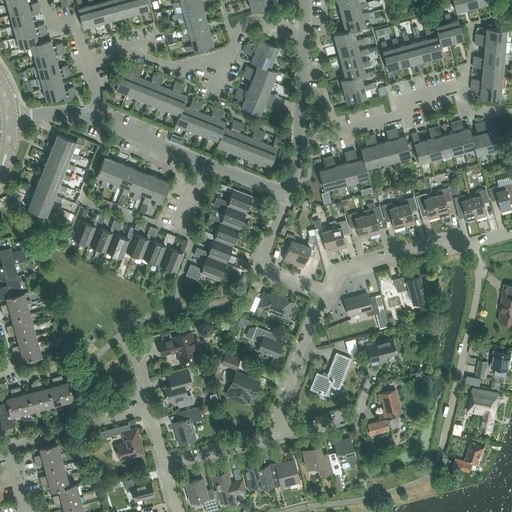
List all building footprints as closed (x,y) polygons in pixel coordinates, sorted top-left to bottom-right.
[(26,0),(18,0),(7,3),(10,14),(29,9),(26,0)] [(80,0),(75,0),(78,7),(77,8),(83,27),(94,24),(89,4),(83,6),(80,0)] [(87,0),(89,4),(94,24),(105,21),(100,1),(94,3),(92,0),(87,0)] [(104,0),(99,0),(100,1),(105,21),(116,18),(111,0),(104,0),(105,0),(104,0)] [(111,0),(116,18),(127,15),(123,0),(111,0)] [(123,0),(127,15),(138,12),(135,0),(123,0)] [(135,0),(138,12),(150,9),(147,0),(135,0)] [(183,11),(175,13),(175,14),(176,18),(184,16),(204,10),(200,0),(198,0),(181,5),(183,11)] [(248,0),(251,11),(271,5),(269,0),(248,0)] [(336,0),(339,9),(359,3),(357,0),(336,0)] [(452,0),(456,12),(467,8),(464,0),(452,0)] [(464,0),(467,8),(478,6),(476,0),(464,0)] [(339,9),(342,19),(362,14),(360,8),(368,6),(367,1),(359,3),(339,9)] [(29,9),(10,14),(13,25),(32,20),(29,9)] [(179,29),(187,27),(207,21),(204,10),(184,16),(186,22),(178,24),(179,29)] [(342,19),(345,30),(345,31),(361,27),(365,26),(363,19),(371,17),(370,12),(362,14),(342,19)] [(463,39),(459,25),(458,19),(451,21),(449,13),(444,15),(446,22),(452,42),(463,39)] [(435,25),(437,35),(438,35),(440,45),(441,45),(452,42),(446,22),(440,24),(438,16),(437,17),(433,18),(435,25)] [(32,20),(13,25),(16,36),(35,31),(32,20)] [(182,40),(190,38),(210,32),(207,21),(187,27),(189,33),(181,35),(182,40)] [(413,33),(415,41),(416,41),(421,61),(432,58),(427,38),(426,38),(420,40),(418,32),(416,26),(412,27),(413,33)] [(345,30),(336,33),(333,34),(336,45),(356,40),(354,34),(362,31),(361,27),(345,31),(345,30)] [(485,39),(505,41),(506,29),(505,29),(486,28),(485,39)] [(424,30),(426,38),(427,38),(432,58),(443,55),(441,45),(440,45),(438,35),(437,35),(431,37),(429,29),(424,30)] [(19,48),(31,45),(31,44),(38,42),(35,31),(16,36),(19,48)] [(174,42),(171,32),(165,33),(168,44),(174,42)] [(213,44),(210,32),(190,38),(192,44),(184,46),(185,51),(193,49),(213,44)] [(402,36),(404,44),(405,44),(410,64),(421,61),(416,41),(415,41),(409,43),(407,35),(402,36)] [(336,45),(339,56),(359,51),(357,45),(365,42),(364,38),(356,40),(336,45)] [(391,39),(393,47),(394,47),(399,67),(410,64),(405,44),(404,44),(398,46),(396,38),(391,39)] [(50,39),(49,39),(38,42),(31,44),(31,45),(34,55),(53,50),(50,39)] [(259,39),(255,50),(274,57),(278,46),(259,39)] [(484,51),(504,53),(505,41),(485,39),(484,51)] [(385,41),(380,42),(382,50),(387,70),(399,67),(394,47),(393,47),(387,49),(385,41)] [(339,56),(342,67),(362,62),(360,56),(368,53),(367,49),(359,51),(339,56)] [(53,50),(34,55),(37,66),(57,61),(53,50)] [(251,61),(258,64),(258,63),(270,68),(274,57),(255,50),(251,61)] [(483,62),(503,64),(504,53),(484,51),(483,62)] [(342,67),(345,78),(365,73),(363,67),(371,64),(370,60),(362,62),(342,67)] [(57,61),(37,66),(40,77),(60,72),(57,61)] [(482,73),(502,75),(503,64),(483,62),(482,73)] [(258,64),(254,74),(272,82),(277,71),(270,68),(258,63),(258,64)] [(123,70),(115,89),(126,94),(133,75),(123,70)] [(60,72),(40,77),(43,88),(63,83),(60,72)] [(340,79),(343,91),(363,85),(361,79),(369,77),(368,72),(365,73),(345,78),(340,79)] [(481,85),(501,87),(502,75),(482,73),(481,85)] [(254,74),(249,85),(268,92),(270,88),(272,82),(254,74)] [(133,75),(126,94),(137,98),(144,79),(133,75)] [(144,79),(137,98),(147,102),(155,83),(144,79)] [(63,83),(43,88),(46,99),(46,100),(64,95),(66,100),(77,97),(75,92),(69,94),(68,92),(65,92),(63,83)] [(155,83),(147,102),(158,106),(165,87),(155,83)] [(366,97),(366,96),(364,90),(372,88),(371,83),(363,85),(343,91),(347,102),(366,97)] [(244,89),(242,94),(245,96),(264,103),(270,105),(274,95),(268,92),(249,85),(247,91),(244,89)] [(480,97),(500,98),(501,87),(481,85),(480,97)] [(165,87),(158,106),(169,110),(176,92),(165,87)] [(176,92),(169,110),(179,115),(183,105),(187,96),(176,92)] [(241,106),(241,107),(260,114),(260,113),(264,103),(245,96),(241,106)] [(179,115),(175,124),(186,128),(194,109),(183,105),(179,115)] [(194,109),(186,128),(197,132),(204,114),(194,109)] [(204,114),(197,132),(208,137),(215,118),(204,114)] [(215,118),(208,137),(218,141),(224,127),(226,122),(215,118)] [(218,141),(216,145),(227,150),(235,131),(224,127),(218,141)] [(458,131),(463,150),(474,147),(471,135),(469,128),(458,131)] [(482,132),(487,151),(499,148),(494,129),(482,132)] [(235,131),(227,150),(238,154),(245,135),(235,131)] [(447,134),(452,153),(463,150),(458,131),(447,134)] [(474,147),(476,155),(487,151),(482,132),(471,135),(474,147)] [(57,133),(53,144),(71,152),(74,146),(81,149),(83,144),(76,141),(57,133)] [(436,137),(441,156),(452,153),(447,134),(436,137)] [(245,135),(238,154),(248,158),(256,139),(245,135)] [(278,145),(281,139),(275,136),(273,143),(278,145)] [(393,139),(399,158),(410,155),(405,136),(393,139)] [(436,137),(425,140),(430,159),(441,156),(436,137)] [(256,139),(248,158),(259,162),(266,144),(256,139)] [(382,142),(388,161),(399,158),(393,139),(382,142)] [(419,162),(430,159),(425,140),(413,143),(419,162)] [(371,145),(377,164),(388,161),(382,142),(371,145)] [(53,144),(48,155),(67,163),(70,157),(77,160),(79,155),(71,152),(53,144)] [(266,144),(259,162),(270,167),(277,148),(266,144)] [(360,148),(363,158),(366,167),(377,164),(371,145),(360,148)] [(48,155),(44,166),(63,173),(65,167),(73,170),(75,166),(67,163),(48,155)] [(104,187),(107,180),(115,161),(104,156),(96,175),(103,178),(100,185),(104,187)] [(352,161),(357,180),(369,177),(366,167),(363,158),(352,161)] [(115,191),(118,184),(125,165),(115,161),(107,180),(113,182),(110,190),(115,191)] [(341,164),(346,183),(357,180),(352,161),(341,164)] [(330,167),(335,186),(346,183),(341,164),(330,167)] [(126,196),(129,188),(136,169),(125,165),(118,184),(124,186),(121,194),(126,196)] [(44,166),(40,176),(59,184),(61,178),(69,181),(71,176),(63,173),(44,166)] [(318,170),(324,189),(335,186),(330,167),(318,170)] [(136,200),(139,192),(147,173),(136,169),(129,188),(135,190),(132,198),(136,200)] [(147,204),(150,196),(157,177),(147,173),(139,192),(145,195),(142,202),(147,204)] [(40,176),(36,187),(55,194),(57,188),(65,191),(66,187),(59,184),(40,176)] [(150,196),(156,199),(153,206),(157,208),(160,201),(161,201),(168,182),(157,177),(150,196)] [(511,186),(511,182),(488,188),(491,200),(497,199),(500,211),(511,208),(509,203),(511,202),(511,186)] [(233,188),(222,184),(220,188),(229,191),(229,190),(232,191),(230,197),(249,204),(252,195),(233,188)] [(36,187),(32,197),(50,205),(53,199),(60,202),(62,197),(55,194),(36,187)] [(439,194),(433,196),(438,216),(449,214),(445,201),(451,199),(448,187),(437,190),(439,194)] [(476,196),(470,198),(476,218),(486,215),(483,203),(489,201),(485,189),(475,191),(476,196)] [(428,219),(438,216),(433,196),(427,198),(426,193),(416,196),(419,208),(425,207),(428,219)] [(121,194),(117,204),(122,206),(126,196),(121,194)] [(466,221),(476,218),(470,198),(465,199),(464,195),(453,197),(456,210),(462,208),(466,221)] [(404,204),(398,205),(404,226),(414,223),(411,210),(417,209),(413,196),(403,199),(404,204)] [(58,208),(50,205),(32,197),(27,208),(46,216),(49,209),(56,213),(58,208)] [(216,197),(215,201),(245,213),(249,204),(230,197),(228,202),(225,201),(225,200),(216,197)] [(245,213),(215,201),(213,205),(222,208),(223,207),(225,208),(223,213),(242,221),(245,213)] [(142,202),(138,212),(143,214),(147,204),(142,202)] [(394,228),(404,226),(398,205),(393,207),(391,202),(381,205),(384,218),(390,216),(394,228)] [(370,213),(364,215),(369,235),(380,232),(376,220),(382,218),(379,206),(375,207),(368,209),(370,213)] [(88,209),(85,208),(84,208),(79,219),(71,238),(80,241),(88,223),(82,221),(83,218),(84,218),(88,209)] [(73,224),(77,213),(71,211),(67,222),(73,224)] [(359,238),(369,235),(364,215),(358,216),(357,212),(347,215),(350,227),(356,225),(359,238)] [(93,225),(88,223),(80,241),(89,245),(101,214),(97,213),(93,222),(94,222),(93,225)] [(210,213),(208,217),(239,229),(242,221),(223,213),(221,219),(218,218),(219,217),(210,213)] [(101,214),(89,245),(97,248),(104,229),(99,227),(100,224),(101,225),(105,216),(101,214)] [(239,229),(208,217),(207,221),(216,225),(216,224),(219,225),(216,230),(235,238),(239,229)] [(110,231),(104,229),(97,248),(105,251),(117,221),(113,219),(110,228),(111,229),(110,231)] [(331,229),(336,249),(346,246),(343,234),(349,232),(345,220),(336,222),(335,220),(329,222),(331,229)] [(117,221),(105,251),(114,255),(121,236),(116,234),(117,231),(118,232),(121,223),(117,221)] [(125,251),(133,254),(141,236),(135,234),(136,231),(137,231),(141,222),(137,221),(134,228),(125,251)] [(121,236),(114,255),(123,258),(125,251),(134,228),(130,226),(127,235),(128,235),(127,238),(121,236)] [(146,238),(141,236),(133,254),(142,258),(154,227),(150,226),(146,235),(147,235),(146,238)] [(313,229),(315,235),(317,241),(323,239),(326,252),(336,249),(331,229),(325,230),(324,226),(313,229)] [(154,227),(142,258),(150,261),(158,242),(152,240),(153,238),(154,238),(158,229),(154,227)] [(203,230),(202,234),(232,246),(235,238),(216,230),(214,236),(212,235),(212,234),(203,230)] [(163,244),(158,242),(150,261),(159,264),(171,234),(167,232),(163,241),(164,242),(163,244)] [(288,247),(283,259),(293,263),(301,243),(295,241),(297,237),(287,233),(282,245),(288,247)] [(171,234),(159,264),(167,268),(174,249),(169,247),(170,244),(171,245),(175,236),(171,234)] [(232,246),(202,234),(200,238),(209,242),(209,241),(212,242),(210,247),(229,254),(232,246)] [(301,243),(293,263),(303,267),(307,255),(313,257),(318,245),(317,241),(315,235),(310,237),(308,241),(306,246),(301,243)] [(176,271),(183,252),(188,241),(183,239),(180,248),(181,248),(180,251),(174,249),(167,268),(176,271)] [(196,247),(195,251),(225,263),(229,254),(210,247),(208,252),(205,251),(205,250),(196,247)] [(0,250),(0,255),(3,266),(14,263),(27,260),(24,249),(11,252),(10,248),(0,250)] [(225,263),(195,251),(193,255),(202,258),(203,257),(205,258),(203,264),(222,271),(225,263)] [(0,278),(6,277),(7,281),(18,278),(14,263),(3,266),(0,266),(0,278)] [(190,264),(186,274),(185,275),(198,280),(200,273),(219,280),(222,271),(203,264),(201,269),(198,268),(199,267),(190,264)] [(411,274),(395,279),(394,279),(397,292),(408,289),(412,302),(418,300),(418,301),(428,299),(424,284),(422,285),(420,276),(415,277),(415,278),(412,279),(411,274)] [(6,298),(6,297),(22,293),(18,278),(7,281),(8,285),(0,287),(0,299),(6,298)] [(511,321),(511,285),(504,284),(500,304),(502,305),(499,320),(511,321)] [(390,285),(381,288),(382,293),(394,290),(393,285),(390,285)] [(249,287),(246,295),(254,298),(257,290),(250,287),(249,287)] [(286,318),(292,302),(286,300),(287,297),(271,291),(270,294),(264,291),(258,307),(269,311),(270,309),(280,313),(279,315),(286,318)] [(0,305),(1,310),(27,303),(24,293),(24,292),(22,293),(6,297),(6,298),(8,303),(0,305)] [(367,293),(344,300),(346,306),(347,306),(349,314),(366,310),(367,316),(375,313),(380,312),(375,296),(374,296),(368,298),(367,293)] [(380,295),(375,296),(380,312),(384,311),(380,295)] [(27,303),(1,310),(3,315),(10,313),(12,318),(30,314),(27,303)] [(380,312),(375,313),(379,328),(388,325),(384,311),(380,312)] [(6,326),(7,331),(33,324),(30,314),(12,318),(13,324),(6,326)] [(241,317),(237,326),(240,327),(248,323),(250,320),(241,317)] [(33,324),(7,331),(8,336),(16,334),(18,339),(35,334),(33,324)] [(245,336),(251,339),(261,342),(258,350),(277,357),(282,343),(270,338),(272,333),(256,326),(248,328),(245,336)] [(181,363),(197,359),(190,332),(173,336),(174,338),(157,343),(161,354),(177,350),(181,363)] [(12,347),(13,352),(38,345),(35,334),(18,339),(19,345),(12,347)] [(359,345),(363,344),(362,341),(368,339),(367,335),(357,338),(359,345)] [(370,360),(371,365),(379,363),(378,360),(386,358),(386,356),(396,353),(392,338),(371,344),(371,341),(365,343),(370,360)] [(14,357),(22,355),(23,360),(23,361),(42,356),(41,355),(38,345),(13,352),(14,357)] [(511,353),(494,350),(491,367),(508,371),(511,353)] [(336,352),(335,354),(327,374),(324,375),(316,372),(310,389),(319,392),(318,392),(320,393),(321,393),(326,395),(330,385),(339,389),(351,358),(336,352)] [(236,368),(239,360),(225,355),(222,363),(236,368)] [(487,361),(479,359),(476,375),(484,377),(487,361)] [(168,402),(177,399),(179,406),(193,403),(191,395),(187,396),(183,383),(191,381),(188,370),(169,375),(171,386),(164,388),(168,402)] [(248,403),(251,395),(257,380),(235,372),(230,387),(226,395),(248,403)] [(61,375),(56,376),(63,402),(73,399),(74,399),(69,381),(63,383),(61,375)] [(53,385),(48,387),(53,405),(63,402),(56,376),(51,378),(53,385)] [(40,381),(35,382),(42,407),(53,405),(48,387),(42,388),(40,381)] [(33,391),(27,392),(32,410),(42,407),(35,382),(31,383),(33,391)] [(19,386),(15,388),(21,413),(32,410),(27,392),(21,394),(19,386)] [(6,398),(7,402),(11,416),(21,413),(15,388),(10,389),(12,397),(6,398)] [(472,388),(472,390),(468,411),(483,414),(480,428),(491,430),(499,393),(472,388)] [(390,427),(391,427),(392,427),(393,426),(394,426),(395,425),(395,424),(396,423),(397,422),(397,421),(397,420),(397,419),(397,418),(397,416),(395,417),(395,414),(401,412),(395,389),(377,393),(379,401),(381,400),(383,408),(381,408),(384,417),(388,416),(389,419),(386,420),(386,419),(367,424),(370,435),(389,430),(388,427),(390,427)] [(11,416),(7,402),(0,404),(0,418),(3,429),(14,426),(11,416)] [(189,418),(200,415),(198,406),(177,412),(179,420),(173,422),(179,444),(195,439),(189,418)] [(455,423),(453,433),(461,435),(463,425),(455,423)] [(102,438),(116,434),(115,428),(100,431),(102,438)] [(121,459),(143,453),(136,429),(122,432),(125,443),(115,446),(117,452),(119,451),(121,459)] [(333,473),(341,471),(339,463),(356,459),(350,437),(333,442),(336,452),(328,454),(333,473)] [(471,442),(465,460),(455,457),(452,466),(469,471),(472,463),(478,465),(484,447),(471,442)] [(34,456),(35,461),(60,454),(57,444),(58,444),(58,443),(39,448),(39,449),(40,449),(41,454),(34,456)] [(320,475),(332,472),(327,453),(320,455),(318,446),(305,450),(307,456),(304,457),(307,469),(315,467),(316,470),(319,469),(320,475)] [(44,464),(45,469),(63,464),(60,454),(35,461),(36,466),(44,464)] [(268,464),(274,487),(280,485),(281,486),(300,481),(294,460),(275,465),(274,462),(268,464)] [(266,488),(274,486),(268,465),(260,467),(259,462),(244,466),(249,488),(265,483),(266,488)] [(39,477),(41,482),(66,475),(63,464),(45,469),(47,475),(39,477)] [(233,494),(244,491),(241,480),(230,483),(227,471),(213,475),(221,503),(235,499),(233,494)] [(339,473),(335,475),(339,490),(343,489),(339,473)] [(51,490),(51,491),(58,489),(58,488),(69,485),(66,475),(41,482),(42,487),(49,484),(51,490)] [(135,500),(154,495),(150,481),(138,484),(136,477),(124,481),(126,492),(132,490),(135,500)] [(204,505),(216,502),(212,488),(206,490),(202,478),(185,482),(190,503),(203,499),(204,505)] [(52,496),(54,501),(79,494),(76,484),(76,483),(69,485),(58,488),(58,489),(60,494),(52,496)] [(111,484),(102,486),(103,492),(113,490),(111,484)] [(62,504),(64,509),(82,504),(79,494),(54,501),(55,506),(62,504)]
